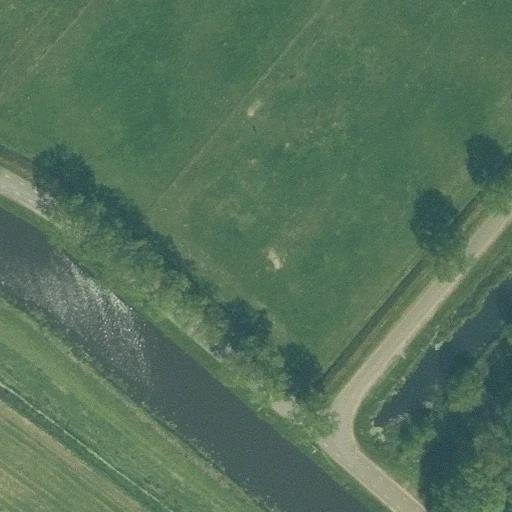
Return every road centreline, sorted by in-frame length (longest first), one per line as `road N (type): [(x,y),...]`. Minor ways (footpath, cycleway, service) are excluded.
road 1 (unclassified): [(318,430),(135,261),(0,182)]
road 2 (unclassified): [(318,430),(511,201)]
road 3 (track): [(223,511),(0,339)]
road 4 (track): [(511,383),(403,505)]
road 5 (unclassified): [(411,511),(318,430)]
